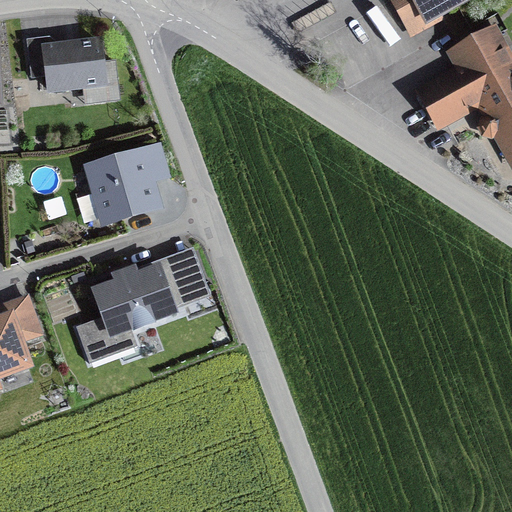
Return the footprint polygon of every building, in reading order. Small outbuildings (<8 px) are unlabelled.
[(431,0),(438,12),(460,0),(431,0)] [(511,66),(494,36),(455,57),(463,71),(439,84),(424,92),(440,120),(480,98),(511,156),(511,66)] [(98,41),(42,48),(47,88),(103,81),(98,41)] [(89,166),(104,219),(155,205),(140,151),(89,166)] [(193,257),(96,293),(111,334),(172,312),(168,299),(204,286),(193,257)] [(43,336),(28,295),(0,304),(0,391),(4,391),(1,382),(35,370),(25,343),(43,336)]
